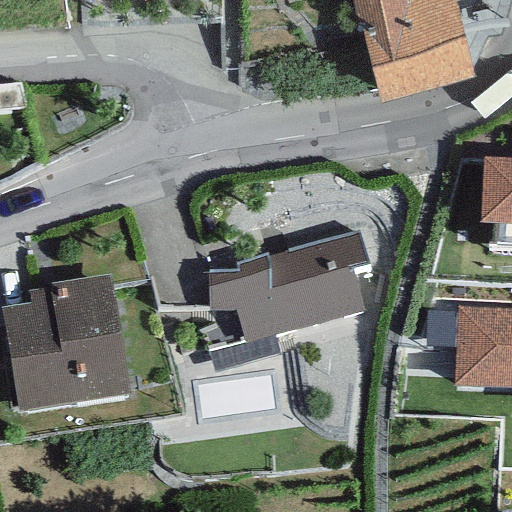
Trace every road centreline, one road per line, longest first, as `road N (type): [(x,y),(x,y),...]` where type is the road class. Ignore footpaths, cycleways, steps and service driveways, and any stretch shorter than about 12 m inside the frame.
road 1 (residential): [(203,152),(447,110),(511,74)]
road 2 (residential): [(203,152),(176,89),(138,64),(82,53),(0,61)]
road 3 (residential): [(0,218),(203,152)]
